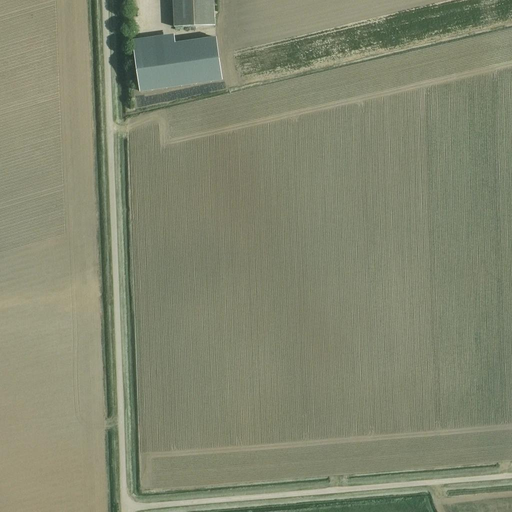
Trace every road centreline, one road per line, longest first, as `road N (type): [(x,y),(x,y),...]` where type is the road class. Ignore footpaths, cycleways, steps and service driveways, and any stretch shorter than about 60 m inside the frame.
road 1 (unclassified): [(123,509),(103,0)]
road 2 (unclassified): [(123,509),(511,475)]
